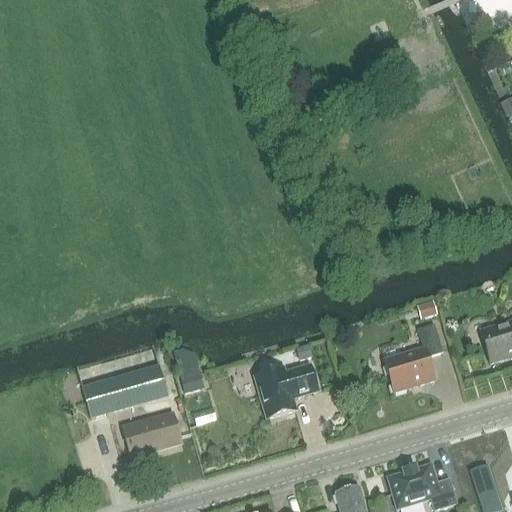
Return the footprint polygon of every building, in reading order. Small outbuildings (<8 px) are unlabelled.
[(245,0),(240,0),(228,6),(240,31),(256,24),(245,0)] [(511,325),(480,335),(490,367),(507,362),(506,360),(511,358),(511,325)] [(423,352),(384,364),(393,396),(410,391),(410,389),(419,386),(420,388),(433,384),(426,361),(442,356),(434,328),(417,333),(423,352)] [(310,369),(284,377),(283,372),(254,380),(266,422),(295,414),(292,402),(317,395),(310,369)] [(104,385),(81,391),(90,422),(167,400),(163,385),(158,370),(104,385)] [(130,461),(181,447),(172,418),(122,432),(130,461)] [(402,477),(387,482),(395,511),(399,511),(430,503),(432,511),(441,511),(455,508),(448,484),(436,487),(431,469),(416,473),(415,472),(411,473),(405,475),(401,476),(402,477)] [(486,472),(471,476),(480,511),(486,511),(497,509),(486,472)] [(363,511),(357,490),(334,496),(338,511),(363,511)]
